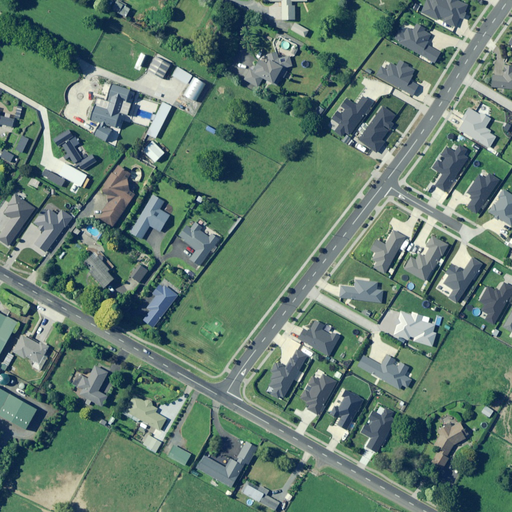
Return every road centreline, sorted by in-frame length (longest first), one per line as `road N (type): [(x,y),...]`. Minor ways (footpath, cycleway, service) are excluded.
road 1 (residential): [(384,183),(223,398)]
road 2 (unclassified): [(223,398),(0,273)]
road 3 (unclassified): [(425,511),(223,398)]
road 4 (residential): [(510,0),(384,183)]
